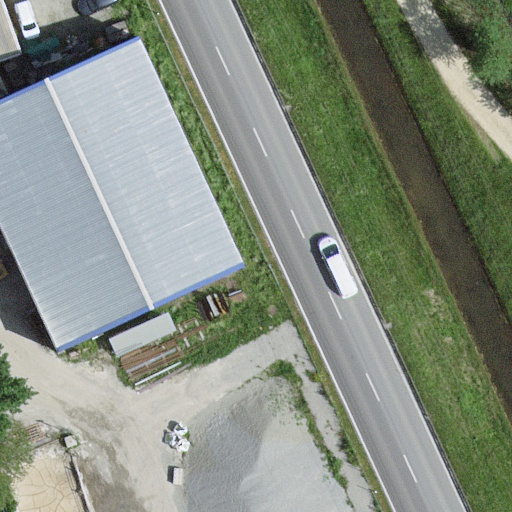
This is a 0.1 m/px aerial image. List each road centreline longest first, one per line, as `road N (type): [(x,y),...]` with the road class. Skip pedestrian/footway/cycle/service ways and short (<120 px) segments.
road 1 (tertiary): [(202,0),(439,511)]
road 2 (track): [(511,151),(395,0)]
